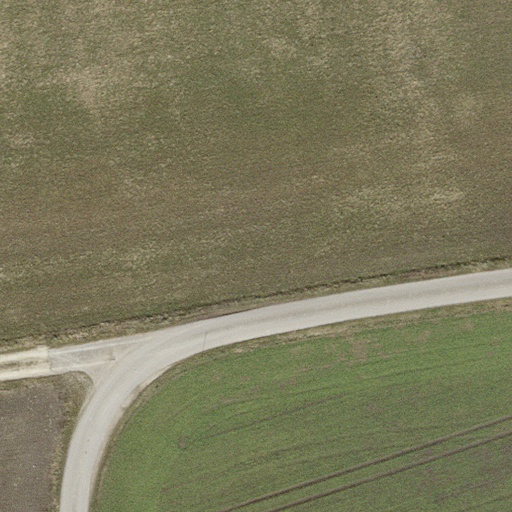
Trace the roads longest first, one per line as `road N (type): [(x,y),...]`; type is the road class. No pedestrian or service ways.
road 1 (residential): [(76,511),(100,416),(120,384),(176,342),(303,311),(511,282)]
road 2 (track): [(0,368),(176,342)]
